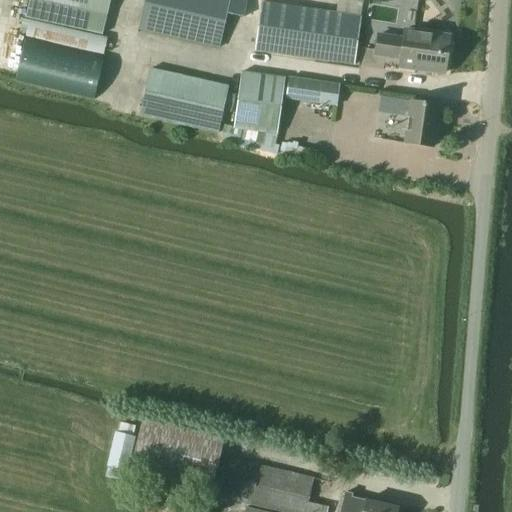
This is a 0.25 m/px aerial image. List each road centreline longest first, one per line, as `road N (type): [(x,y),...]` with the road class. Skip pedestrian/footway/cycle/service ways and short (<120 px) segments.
road 1 (unclassified): [(455,511),(500,0)]
road 2 (unknown): [(122,0),(119,39),(126,47),(493,102)]
